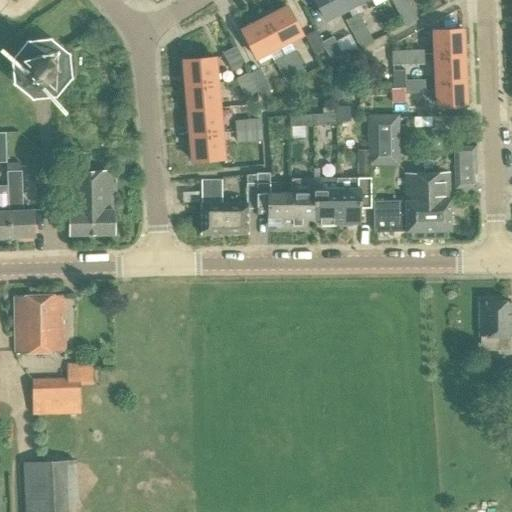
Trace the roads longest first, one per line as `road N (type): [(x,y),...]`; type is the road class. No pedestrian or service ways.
road 1 (tertiary): [(155,266),(499,260)]
road 2 (residential): [(499,260),(484,0)]
road 3 (residential): [(155,266),(138,32)]
road 4 (tertiary): [(0,272),(155,266)]
